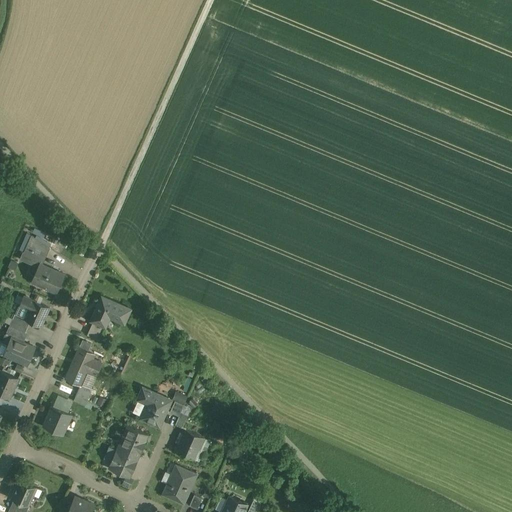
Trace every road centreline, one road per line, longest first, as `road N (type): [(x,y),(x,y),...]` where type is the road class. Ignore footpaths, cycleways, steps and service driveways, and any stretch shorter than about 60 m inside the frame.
road 1 (residential): [(17,441),(212,0)]
road 2 (residential): [(17,441),(138,498)]
